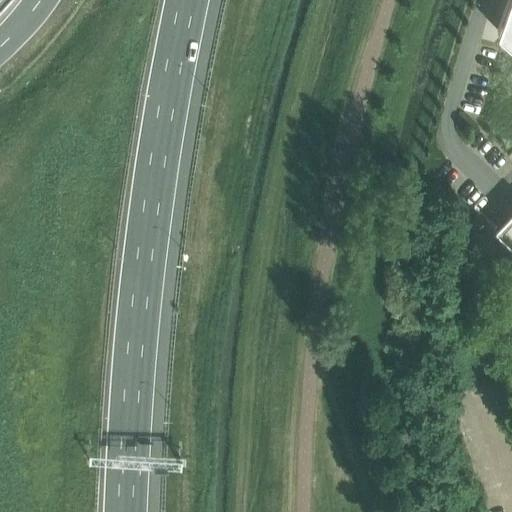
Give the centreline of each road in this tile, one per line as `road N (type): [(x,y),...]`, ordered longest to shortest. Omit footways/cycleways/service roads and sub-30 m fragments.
road 1 (motorway): [(132,511),(142,311),(164,112),(187,0)]
road 2 (unclassified): [(489,0),(447,135),(511,198)]
